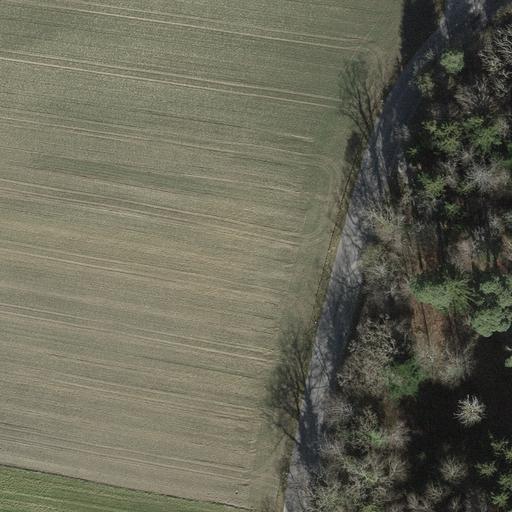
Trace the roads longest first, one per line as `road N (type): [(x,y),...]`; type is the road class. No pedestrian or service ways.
road 1 (tertiary): [(298,511),(386,132),(450,34),(499,0)]
road 2 (track): [(511,343),(434,225),(386,132)]
